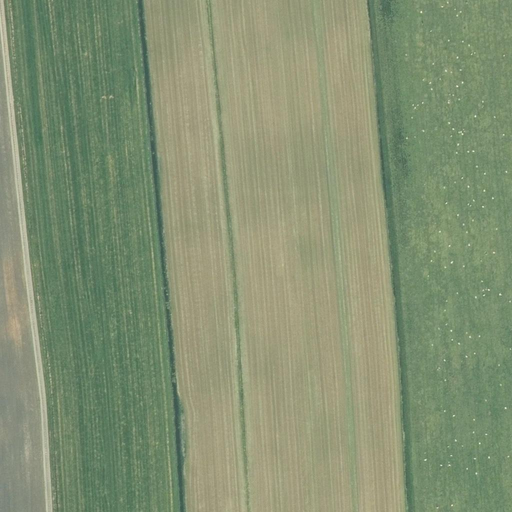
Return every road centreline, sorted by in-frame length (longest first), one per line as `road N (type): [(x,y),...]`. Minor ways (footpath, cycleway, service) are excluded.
road 1 (track): [(351,511),(312,0)]
road 2 (track): [(48,511),(0,1)]
